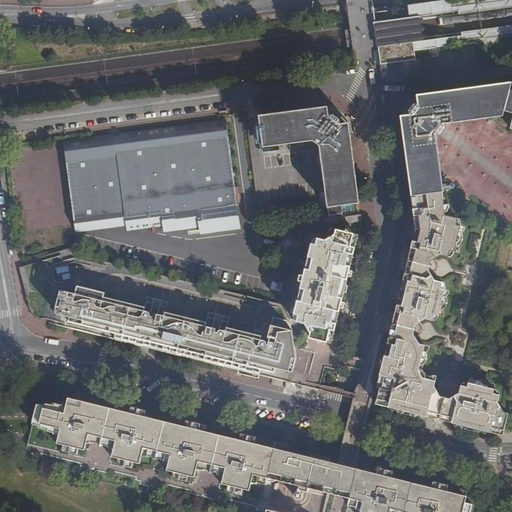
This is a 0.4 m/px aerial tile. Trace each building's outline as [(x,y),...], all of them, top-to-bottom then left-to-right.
[(379,43),(382,65),(417,60),(416,50),(468,43),(467,36),(425,41),(427,37),(425,34),(424,33),(426,28),(422,24),(426,20),(423,16),(463,12),(462,0),(455,0),(410,6),(412,18),(392,20),(376,22),(379,43)] [(511,5),(511,0),(495,0),(493,0),(492,0),(462,0),(463,12),(511,5)] [(511,24),(466,30),(467,36),(468,43),(474,45),(490,45),(495,37),(511,34),(511,24)] [(393,68),(384,69),(385,80),(389,80),(393,80),(395,79),(393,68)] [(504,112),(507,104),(510,91),(511,83),(486,86),(417,96),(417,100),(418,104),(414,105),(410,110),(411,115),(401,117),(411,186),(443,183),(437,138),(436,139),(435,136),(440,136),(444,129),(444,125),(446,125),(478,121),(503,118),(504,112)] [(342,206),(360,203),(348,124),(341,124),(340,121),(337,119),(334,116),(329,116),(327,107),(259,117),(263,149),(312,142),(320,148),(330,216),(343,215),(342,206)] [(77,232),(80,231),(81,230),(83,231),(128,225),(129,230),(164,225),(165,231),(184,228),(200,226),(201,232),(240,227),(226,127),(65,149),(77,232)] [(443,183),(411,186),(412,195),(412,198),(445,194),(443,183)] [(496,402),(509,353),(477,345),(466,342),(495,225),(451,213),(448,193),(445,194),(412,198),(417,230),(400,226),(395,244),(362,374),(359,384),(379,389),(375,404),(422,416),(502,435),(508,413),(502,411),(496,402)] [(343,218),(344,226),(359,224),(358,216),(343,218)] [(354,226),(352,234),(361,237),(363,225),(354,226)] [(297,322),(292,321),(296,346),(293,357),(287,382),(319,390),(324,371),(336,374),(337,372),(338,368),(371,239),(361,237),(352,234),(331,229),(330,234),(332,238),(326,241),(319,239),(317,245),(313,244),(295,315),(299,316),(297,322)] [(291,309),(58,252),(18,265),(24,284),(95,309),(133,321),(143,324),(293,357),(296,346),(292,321),(291,311),(291,309)] [(75,332),(287,382),(293,357),(143,324),(133,321),(95,309),(24,284),(27,297),(29,302),(31,307),(33,310),(35,313),(39,317),(41,318),(44,321),(47,322),(50,323),(55,325),(64,327),(75,330),(75,332)] [(21,457),(20,461),(147,493),(224,511),(258,511),(277,441),(91,396),(90,401),(73,398),(69,398),(68,403),(63,402),(63,404),(53,402),(53,404),(46,402),(45,404),(38,403),(28,444),(24,458),(21,457)] [(291,444),(277,441),(258,511),(470,511),(472,504),(464,501),(468,489),(359,463),(358,468),(348,467),(290,451),(291,444)]
